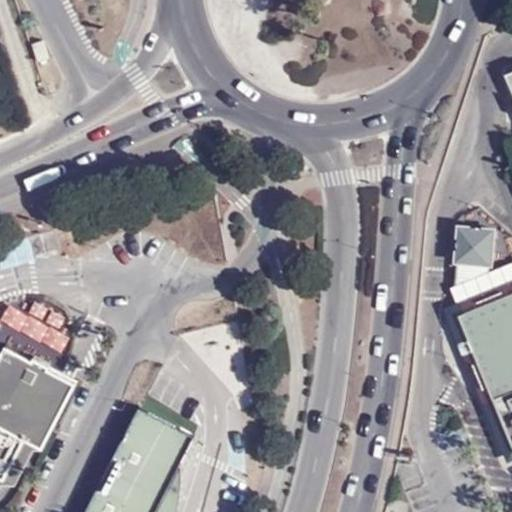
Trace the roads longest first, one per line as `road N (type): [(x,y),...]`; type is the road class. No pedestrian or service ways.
road 1 (secondary): [(355,511),(377,412),(412,92)]
road 2 (secondary): [(312,125),(341,177),(341,270),(330,384),(299,511)]
road 3 (secondary): [(0,182),(164,113),(232,94)]
road 4 (secondary): [(179,0),(136,75),(46,136)]
road 5 (residential): [(46,136),(2,0)]
